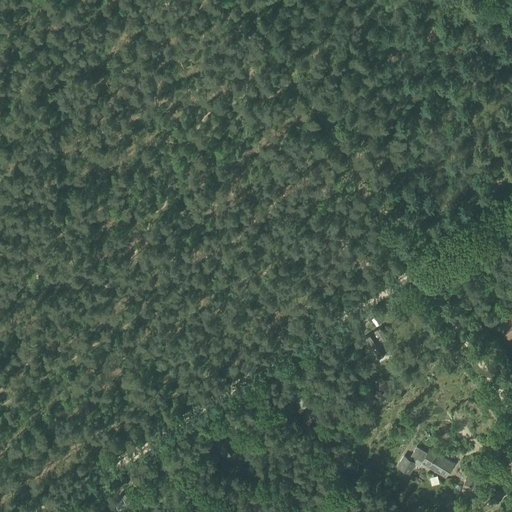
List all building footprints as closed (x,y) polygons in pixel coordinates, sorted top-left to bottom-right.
[(489,295),(496,291),(491,282),(484,287),(489,295)] [(511,314),(499,323),(505,332),(511,328),(511,329),(511,314)] [(377,360),(386,354),(379,343),(388,338),(382,329),(364,340),(377,360)] [(389,391),(390,380),(380,379),(379,390),(389,391)] [(300,407),(309,401),(297,382),(288,388),(300,407)] [(275,403),(281,399),(274,389),(268,394),(275,403)] [(356,427),(360,416),(353,413),(349,424),(356,427)] [(224,456),(232,451),(221,432),(212,437),(224,456)] [(242,446),(248,441),(241,432),(235,436),(242,446)] [(445,475),(452,463),(429,449),(422,462),(445,475)] [(420,461),(406,457),(403,470),(416,474),(420,461)] [(479,496),(484,481),(466,475),(461,490),(479,496)] [(500,493),(493,490),(489,501),(496,504),(500,493)] [(129,491),(120,496),(122,500),(115,505),(119,511),(126,506),(129,511),(137,511),(141,510),(129,491)] [(144,507),(149,504),(144,496),(138,499),(144,507)]
